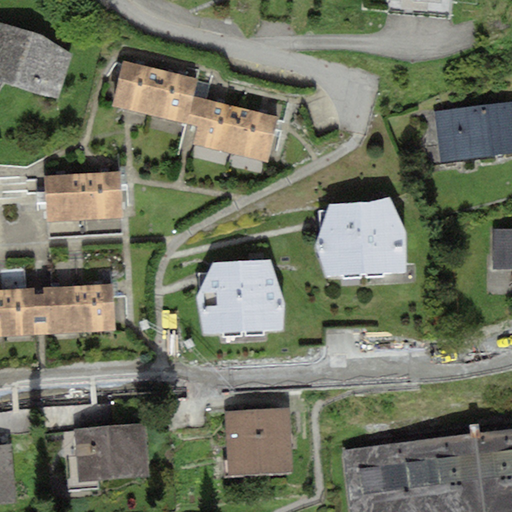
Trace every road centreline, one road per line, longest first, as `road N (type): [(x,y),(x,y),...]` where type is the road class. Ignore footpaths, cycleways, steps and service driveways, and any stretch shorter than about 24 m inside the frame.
road 1 (residential): [(511,353),(445,367),(0,396)]
road 2 (residential): [(360,128),(354,98),(324,74),(175,30),(119,0)]
